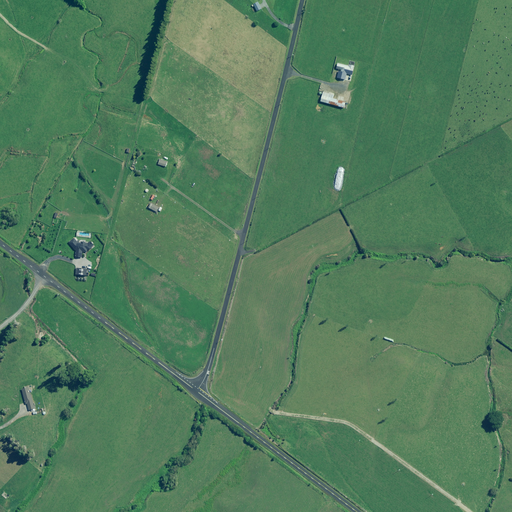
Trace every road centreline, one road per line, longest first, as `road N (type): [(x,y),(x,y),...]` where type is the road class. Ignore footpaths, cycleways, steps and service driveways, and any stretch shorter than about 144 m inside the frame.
road 1 (tertiary): [(301,0),(196,391)]
road 2 (secondary): [(196,391),(0,243)]
road 3 (secondary): [(357,511),(196,391)]
